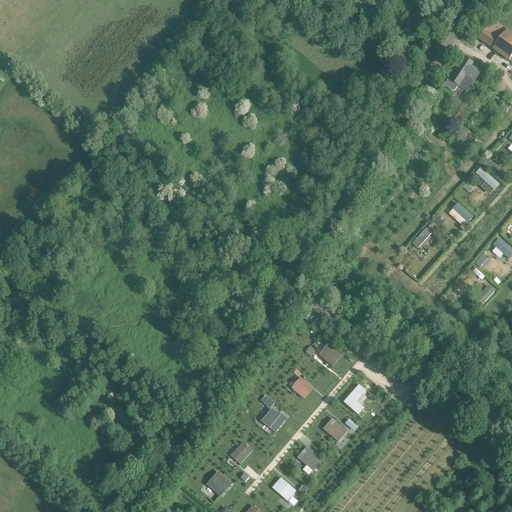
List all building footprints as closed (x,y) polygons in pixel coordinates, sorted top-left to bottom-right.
[(508,61),(511,63),(511,56),(511,55),(511,35),(492,21),(478,40),(508,61)] [(474,83),(475,83),(483,71),(473,65),(474,64),(466,58),(451,80),(447,81),(445,85),(446,88),(452,92),(455,91),(459,87),(468,93),(474,83)] [(505,141),(491,157),(496,161),(510,146),(505,141)] [(405,157),(410,148),(406,146),(401,155),(405,157)] [(445,208),(434,220),(439,224),(449,212),(445,208)] [(426,229),(412,245),(418,250),(432,234),(426,229)] [(442,236),(438,231),(433,236),(437,241),(442,236)] [(511,254),(511,252),(498,240),(492,246),(507,260),(511,254)] [(479,310),(495,293),(488,286),(472,304),(479,310)] [(332,369),(342,358),(327,346),(318,357),(332,369)] [(313,392),(299,380),(290,390),(304,402),(313,392)] [(363,395),(356,389),(341,405),(356,418),(362,411),(354,405),(363,395)] [(276,434),(287,419),(281,414),(279,417),(272,411),(262,423),(276,434)] [(347,434),(332,421),(322,432),(338,445),(347,434)] [(252,453),(243,444),(230,458),(240,467),(252,453)] [(322,463),(307,449),(297,460),(313,474),(322,463)] [(222,500),(233,486),(219,474),(207,487),(222,500)] [(296,494),(280,480),(271,490),(287,504),(296,494)]
